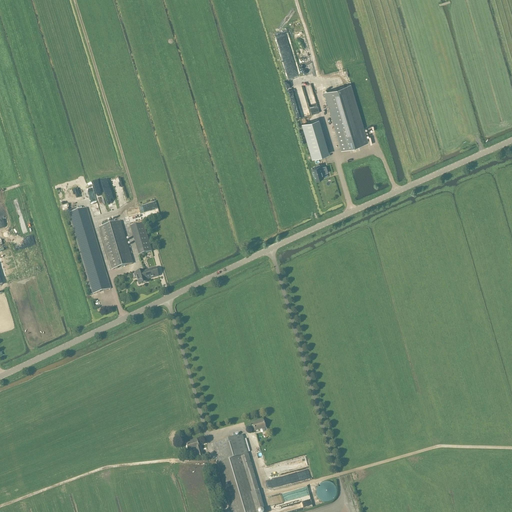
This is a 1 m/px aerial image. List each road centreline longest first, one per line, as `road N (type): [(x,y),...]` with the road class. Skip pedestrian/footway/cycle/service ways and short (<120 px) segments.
road 1 (unclassified): [(0,377),(511,140)]
road 2 (track): [(511,447),(438,446),(336,475)]
